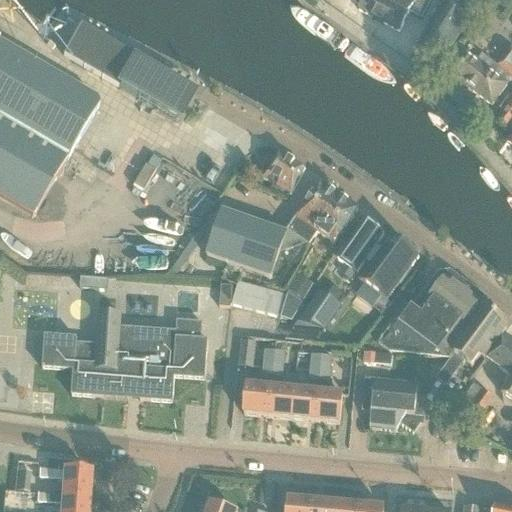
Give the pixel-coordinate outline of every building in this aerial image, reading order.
[(439,0),(354,0),(352,4),(361,8),(359,11),(399,33),(409,14),(422,21),(430,5),(435,8),(439,0)] [(481,0),(469,0),(465,7),(474,13),(481,0)] [(459,35),(467,20),(442,7),(417,52),(440,64),(448,48),(452,50),(460,35),(459,35)] [(66,55),(180,121),(195,95),(81,29),(66,55)] [(98,109),(96,101),(0,44),(0,200),(33,220),(98,109)] [(482,55),(477,63),(461,51),(445,72),(492,107),(508,87),(506,85),(511,79),(511,50),(511,49),(498,67),(482,55)] [(509,134),(511,129),(511,100),(495,124),(509,134)] [(262,180),(273,186),(269,194),(286,201),(305,170),(278,154),(262,180)] [(150,158),(133,187),(143,193),(160,164),(150,158)] [(320,224),(339,197),(321,185),(297,221),(289,231),(310,247),(318,235),(318,236),(324,227),(320,224)] [(358,211),(339,197),(320,224),(324,227),(318,236),(334,246),(358,211)] [(222,213),(207,258),(208,258),(269,279),(271,280),(286,235),(222,213)] [(356,275),(383,237),(365,224),(338,262),(356,275)] [(364,287),(356,298),(373,311),(381,299),(387,303),(419,259),(391,239),(359,282),(364,287)] [(96,295),(97,275),(27,274),(26,293),(96,295)] [(315,286),(299,277),(290,293),(306,302),(315,286)] [(408,306),(396,323),(379,346),(389,354),(389,355),(451,361),(483,317),(487,312),(480,306),(481,305),(445,279),(419,313),(408,306)] [(234,296),(232,304),(232,306),(243,309),(249,286),(239,283),(234,296)] [(255,312),(261,289),(249,286),(243,309),(255,312)] [(273,293),(265,290),(261,289),(255,312),(267,315),(273,293)] [(319,291),(297,322),(324,330),(341,305),(339,303),(328,297),(319,291)] [(279,318),(285,296),(273,293),(267,315),(279,318)] [(287,296),(281,318),(292,321),(302,305),(287,296)] [(485,360),(486,360),(502,338),(507,331),(505,324),(488,311),(487,312),(483,317),(451,361),(436,381),(447,389),(465,364),(472,369),(480,357),(485,360)] [(176,333),(120,330),(121,319),(99,317),(97,347),(76,346),(77,340),(45,338),(42,371),(73,373),(72,398),(173,405),(175,380),(205,382),(208,342),(201,341),(202,325),(177,323),(176,333)] [(511,344),(502,338),(486,360),(487,361),(486,361),(494,366),(487,376),(505,389),(501,394),(511,401),(511,344)] [(257,345),(242,343),(240,368),(254,370),(257,345)] [(285,354),(265,352),(263,378),(283,379),(285,354)] [(332,359),(313,357),(310,382),(330,384),(332,359)] [(401,426),(409,432),(412,426),(424,427),(426,399),(416,398),(418,386),(365,380),(362,413),(371,414),(370,431),(395,434),(401,426)] [(473,427),(493,399),(473,385),(454,414),(473,427)] [(268,419),(271,390),(247,387),(244,417),(268,419)] [(292,422),(295,392),(271,390),(268,419),(292,422)] [(315,424),(318,395),(295,392),(292,422),(315,424)] [(342,397),(318,395),(315,424),(339,426),(342,397)] [(61,498),(89,500),(90,475),(63,473),(63,472),(39,470),(38,481),(62,483),(61,497),(61,498)] [(15,492),(29,493),(31,472),(17,471),(15,492)] [(87,511),(89,500),(61,498),(61,497),(37,495),(37,506),(60,507),(59,511),(87,511)] [(287,511),(311,511),(312,504),(288,501),(287,511)]
